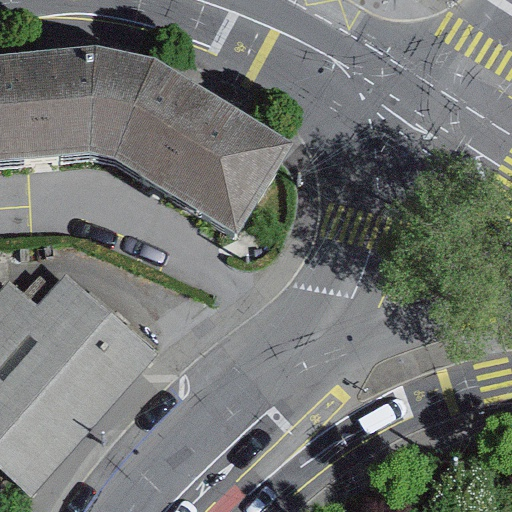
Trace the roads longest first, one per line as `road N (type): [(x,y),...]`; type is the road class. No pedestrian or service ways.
road 1 (secondary): [(429,104),(313,398)]
road 2 (secondary): [(242,0),(429,104)]
road 3 (secondary): [(511,345),(313,398)]
road 4 (secondary): [(313,398),(194,511)]
